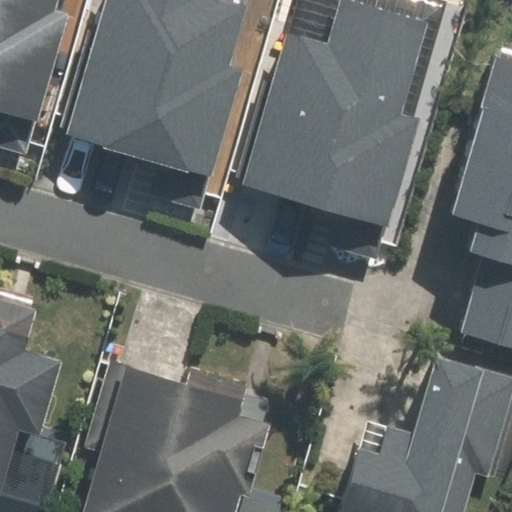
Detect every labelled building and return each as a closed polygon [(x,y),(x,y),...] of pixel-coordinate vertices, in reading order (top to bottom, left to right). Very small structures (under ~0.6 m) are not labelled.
[(0,0),(0,123),(29,132),(61,20),(38,13),(41,0),(0,0)] [(122,0),(87,142),(223,176),(267,0),(122,0)] [(451,0),(319,0),(264,192),(403,232),(469,5),(451,0)] [(484,247),(461,327),(511,340),(511,61),(490,56),(454,181),(482,189),(466,242),(484,247)] [(0,443),(2,437),(21,434),(42,360),(15,352),(24,322),(0,315),(0,443)] [(454,511),(462,484),(485,490),(511,393),(511,380),(411,353),(382,455),(334,442),(316,508),(330,511),(454,511)] [(114,358),(69,511),(222,511),(256,398),(114,358)]
